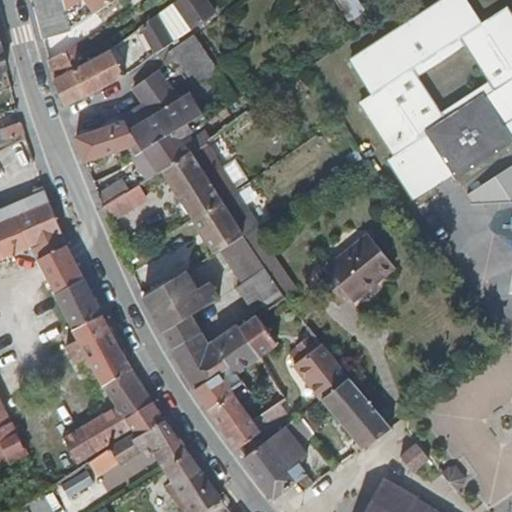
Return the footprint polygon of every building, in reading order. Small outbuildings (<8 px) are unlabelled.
[(34,0),(50,59),(64,51),(75,45),(62,0),(34,0)] [(123,0),(108,0),(102,5),(111,17),(128,5),(123,0)] [(157,53),(191,28),(214,11),(206,0),(177,0),(142,26),(157,53)] [(341,19),(327,0),(316,0),(311,3),(328,28),(341,19)] [(357,0),(333,0),(351,28),(367,16),(357,0)] [(511,18),(506,9),(480,26),(461,0),(442,0),(350,61),(372,97),(359,104),(388,150),(381,154),(407,194),(427,182),(423,175),(443,161),(448,167),(458,180),(511,143),(511,18)] [(111,17),(102,5),(94,10),(102,22),(111,17)] [(129,74),(157,53),(142,26),(111,48),(73,68),(87,96),(129,74)] [(218,70),(193,33),(171,50),(195,88),(218,70)] [(50,59),(55,78),(72,69),(64,51),(50,59)] [(66,107),(87,96),(73,68),(72,69),(55,78),(66,107)] [(166,134),(175,129),(195,117),(204,110),(210,120),(237,98),(218,70),(195,88),(180,99),(159,70),(133,88),(152,115),(166,134)] [(142,149),(166,134),(152,115),(144,120),(138,110),(122,117),(124,120),(137,147),(140,155),(144,153),(142,149)] [(137,147),(124,120),(77,136),(87,162),(137,147)] [(26,135),(22,122),(4,129),(9,141),(26,135)] [(162,170),(191,151),(175,129),(166,134),(142,149),(144,153),(157,173),(162,170)] [(193,218),(235,191),(206,146),(192,153),(191,151),(162,170),(193,218)] [(423,175),(427,182),(448,167),(443,161),(423,175)] [(511,167),(469,197),(475,206),(511,204),(511,167)] [(99,194),(104,207),(126,193),(130,191),(122,179),(99,194)] [(246,240),(261,230),(235,191),(193,218),(215,253),(219,250),(242,236),(246,240)] [(0,224),(16,218),(50,204),(45,192),(0,210),(0,224)] [(126,193),(104,207),(114,221),(134,208),(126,193)] [(61,231),(50,204),(16,218),(29,247),(33,246),(61,231)] [(0,259),(29,247),(16,218),(0,224),(0,259)] [(264,267),(283,296),(294,287),(270,250),(272,246),(261,230),(246,240),(264,267)] [(69,247),(61,231),(33,246),(41,261),(69,247)] [(241,284),(264,267),(246,240),(242,236),(219,250),(241,284)] [(366,237),(329,268),(330,271),(316,282),(338,307),(350,296),(354,301),(392,268),(366,237)] [(76,262),(69,247),(41,261),(48,278),(76,262)] [(76,262),(48,278),(56,293),(70,287),(85,278),(76,262)] [(162,266),(136,282),(143,298),(171,281),(162,266)] [(258,316),(284,297),(283,296),(264,267),(241,284),(238,286),(258,316)] [(511,294),(511,272),(501,270),(497,292),(511,294)] [(70,287),(56,293),(55,294),(74,331),(104,316),(85,278),(70,287)] [(143,298),(162,333),(192,314),(172,280),(171,281),(143,298)] [(183,373),(195,391),(221,373),(228,383),(238,376),(260,359),(239,327),(238,325),(209,344),(192,314),(162,333),(183,373)] [(104,316),(74,331),(78,341),(109,326),(104,316)] [(278,345),(258,316),(239,327),(260,359),(278,345)] [(109,326),(78,341),(68,347),(77,364),(79,362),(90,383),(102,376),(105,381),(131,368),(109,326)] [(292,365),(321,400),(348,379),(319,341),(292,365)] [(102,376),(90,383),(93,389),(103,384),(117,407),(81,429),(96,454),(135,432),(127,420),(153,403),(131,368),(105,381),(102,376)] [(195,391),(237,451),(263,434),(254,422),(240,400),(242,397),(239,392),(236,395),(231,388),(228,383),(221,373),(195,391)] [(274,381),(270,375),(266,379),(270,384),(274,381)] [(238,376),(228,383),(231,388),(241,381),(238,376)] [(351,440),(359,451),(390,429),(348,379),(321,400),(353,437),(351,440)] [(0,396),(0,420),(10,415),(0,396)] [(254,422),(263,434),(294,408),(286,396),(254,422)] [(189,454),(153,403),(127,420),(135,432),(137,437),(110,453),(117,465),(151,447),(165,469),(189,454)] [(0,469),(11,464),(0,440),(0,428),(13,422),(10,415),(0,420),(0,469)] [(301,416),(289,424),(303,442),(312,435),(313,433),(301,416)] [(0,428),(0,440),(11,464),(30,454),(13,422),(0,428)] [(244,459),(273,500),(301,480),(303,476),(306,474),(297,462),(306,455),(284,428),(263,446),(244,459)] [(96,454),(81,429),(65,439),(78,464),(96,454)] [(430,460),(419,446),(404,459),(416,473),(430,460)] [(117,465),(110,453),(91,464),(98,476),(117,465)] [(441,473),(458,493),(464,487),(465,478),(456,467),(448,468),(441,473)] [(301,480),(307,488),(321,477),(314,468),(306,474),(303,476),(301,480)] [(439,511),(381,479),(362,511),(439,511)]
